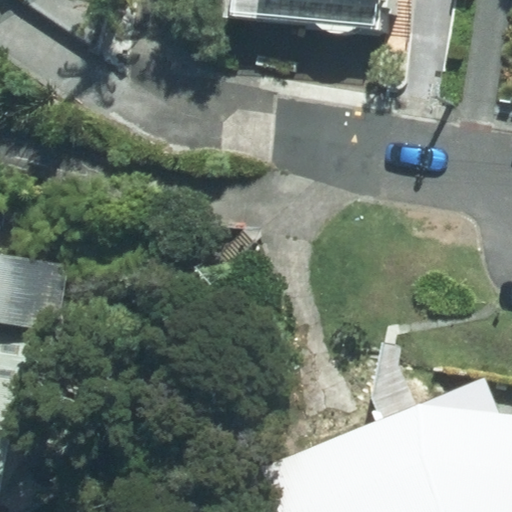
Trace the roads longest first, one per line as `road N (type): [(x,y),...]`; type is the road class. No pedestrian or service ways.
road 1 (unknown): [(266,129),(158,90),(0,0)]
road 2 (residential): [(266,129),(511,185)]
